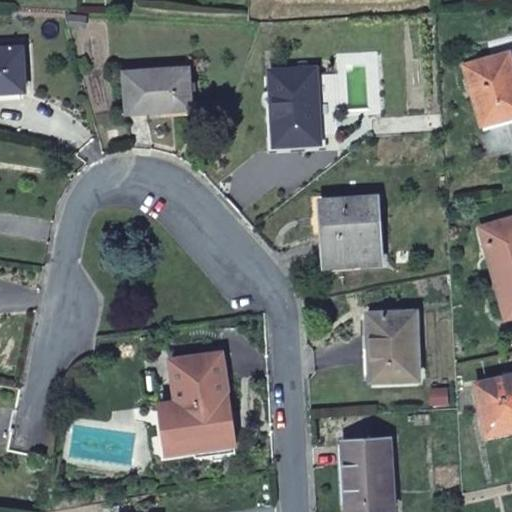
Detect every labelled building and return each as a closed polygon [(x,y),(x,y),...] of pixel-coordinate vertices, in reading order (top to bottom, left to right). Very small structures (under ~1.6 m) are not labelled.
[(87,15),(70,14),(70,24),(86,26),(87,15)] [(22,48),(0,49),(0,92),(23,91),(22,48)] [(511,64),(509,52),(465,65),(481,122),(511,112),(511,64)] [(187,69),(125,72),(127,113),(190,110),(187,69)] [(272,73),(276,145),(318,142),(318,137),(314,74),(313,70),(272,73)] [(334,73),(314,74),(318,137),(337,135),(334,73)] [(322,201),(325,266),(379,262),(376,198),(322,201)] [(511,218),(481,228),(506,318),(511,316),(511,218)] [(368,314),(371,380),(418,378),(415,313),(368,314)] [(166,454),(224,446),(217,399),(227,398),(220,354),(170,361),(175,403),(159,405),(166,454)] [(486,434),(511,429),(511,375),(474,383),(486,434)] [(217,399),(224,446),(234,445),(227,398),(217,399)] [(343,442),(346,511),(360,511),(393,510),(389,440),(343,442)]
